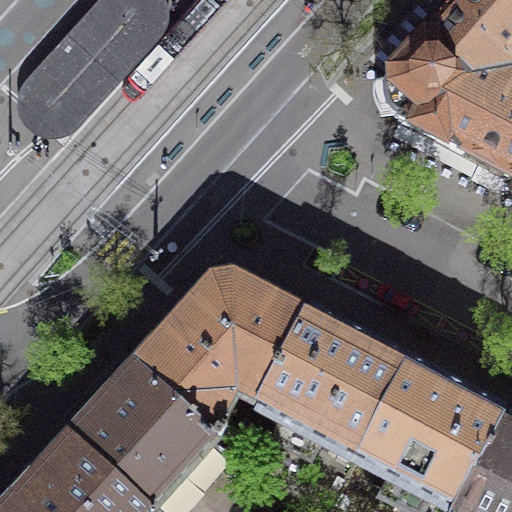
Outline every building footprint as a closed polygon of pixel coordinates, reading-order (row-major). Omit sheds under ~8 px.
[(98,0),(25,81),(24,84),(22,86),(20,89),(19,92),(18,95),(17,98),(17,100),(17,102),(17,105),(17,109),(17,111),(18,114),(19,117),(20,119),(22,122),(23,125),(26,128),(28,130),(30,132),(33,134),(36,136),(38,137),(41,138),(44,139),(47,140),(50,140),(54,140),(57,140),(59,139),(62,139),(65,138),(68,136),(70,135),(72,134),(74,133),(76,131),(79,128),(123,79),(159,39),(161,36),(163,33),(165,31),(166,28),(167,25),(168,23),(168,19),(168,17),(168,13),(168,10),(167,7),(167,4),(166,2),(164,0),(98,0)] [(511,4),(507,0),(464,0),(452,14),(426,42),(425,40),(386,82),(388,85),(387,87),(386,89),(385,92),(385,95),(385,97),(385,100),(385,103),(386,107),(388,111),(392,117),(395,120),(399,122),(398,124),(462,157),(463,155),(491,170),(511,181),(511,4)] [(166,326),(133,363),(217,442),(218,441),(215,438),(237,398),(256,408),(255,409),(257,411),(309,312),(234,273),(222,275),(211,277),(166,326)] [(320,444),(354,462),(406,363),(391,356),(309,312),(257,411),(283,425),(274,442),(310,462),(320,444)] [(100,399),(65,437),(145,511),(154,511),(217,442),(133,363),(100,399)] [(421,371),(406,363),(354,462),(391,482),(382,499),(406,511),(422,511),(428,501),(449,511),(452,511),(504,414),(421,371)] [(511,511),(511,418),(504,414),(452,511),(511,511)] [(36,470),(10,498),(25,511),(145,511),(65,437),(36,470)] [(0,511),(25,511),(10,498),(0,509),(0,511)]
